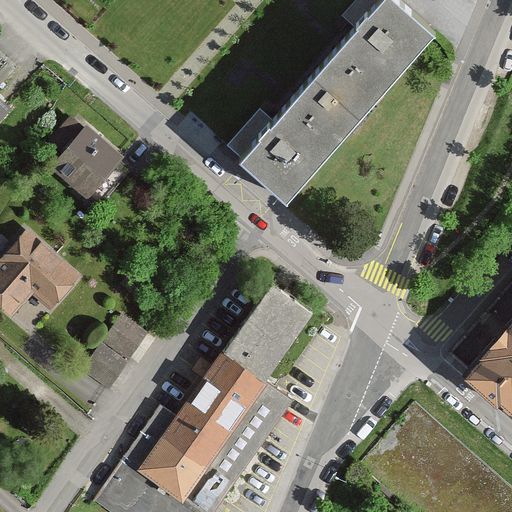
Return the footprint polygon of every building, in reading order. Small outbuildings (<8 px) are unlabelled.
[(399,0),(374,0),(312,70),(358,111),(432,29),(399,0)] [(18,69),(0,52),(0,88),(18,69)] [(312,70),(237,153),(284,195),(358,111),(312,70)] [(0,97),(0,124),(13,110),(0,97)] [(126,159),(87,126),(49,169),(88,203),(126,159)] [(25,230),(0,259),(0,305),(16,319),(37,293),(55,308),(82,277),(25,230)] [(317,302),(273,271),(132,464),(198,511),(203,511),(293,389),(267,371),(317,302)] [(129,361),(146,337),(121,319),(104,343),(129,361)] [(511,329),(476,371),(511,401),(511,329)] [(110,387),(129,361),(104,343),(85,369),(110,387)] [(511,511),(511,482),(413,398),(358,463),(415,511),(511,511)] [(198,511),(132,464),(123,457),(92,499),(109,511),(198,511)]
